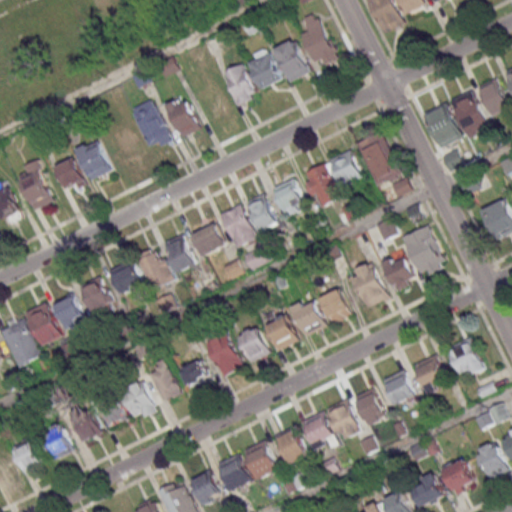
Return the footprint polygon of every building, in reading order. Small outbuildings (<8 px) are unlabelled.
[(429,4),(427,0),(371,0),(386,33),(409,23),(405,15),(429,4)] [(321,68),(341,60),(323,12),(302,21),(321,68)] [(315,71),(298,38),(277,49),(294,81),(315,71)] [(272,48),(250,56),(261,88),(284,80),(272,48)] [(262,95),(245,62),(225,72),(242,105),(262,95)] [(233,109),(219,79),(198,89),(211,119),(233,109)] [(511,102),(501,79),(483,87),(497,116),(511,109),(511,102)] [(473,137),(495,125),(476,90),(454,102),(473,137)] [(186,136),(204,127),(188,95),(170,104),(186,136)] [(153,149),(177,138),(160,98),(136,108),(153,149)] [(426,113),(441,147),(467,136),(452,102),(426,113)] [(126,167),(148,155),(130,121),(108,132),(126,167)] [(403,174),(386,136),(363,146),(379,184),(403,174)] [(79,149),(95,181),(116,171),(100,139),(79,149)] [(332,159),(345,188),(368,179),(355,149),(332,159)] [(467,163),(460,149),(445,156),(452,171),(467,163)] [(71,191),(89,182),(75,155),(57,164),(71,191)] [(511,157),(503,162),(509,174),(511,171),(511,157)] [(342,197),(329,163),(310,170),(322,204),(342,197)] [(58,202),(43,166),(23,174),(37,210),(58,202)] [(309,209),(296,177),(277,185),(290,217),(309,209)] [(414,188),(409,179),(396,186),(401,195),(414,188)] [(0,188),(0,209),(10,228),(28,218),(10,186),(1,191),(0,188)] [(252,199),(260,231),(281,226),(273,193),(252,199)] [(484,209),(498,238),(511,231),(511,201),(510,197),(484,209)] [(262,239),(245,204),(224,214),(240,249),(262,239)] [(387,240),(400,233),(392,218),(379,225),(387,240)] [(232,246),(220,221),(196,232),(207,257),(232,246)] [(406,236),(426,277),(452,264),(433,223),(406,236)] [(200,263),(185,233),(167,242),(181,272),(200,263)] [(179,278),(163,249),(141,260),(156,290),(179,278)] [(398,289),(420,281),(409,252),(387,261),(398,289)] [(124,295),(147,285),(137,260),(113,270),(124,295)] [(357,279),(370,303),(391,291),(379,268),(357,279)] [(99,318),(118,308),(102,276),(83,285),(99,318)] [(336,323),(356,313),(344,287),(324,297),(336,323)] [(58,300),(69,329),(89,322),(77,293),(58,300)] [(308,335),(330,326),(318,296),(296,305),(308,335)] [(45,345),(66,335),(49,301),(29,311),(45,345)] [(303,340),(291,315),(270,325),(281,350),(303,340)] [(46,355),(28,317),(5,328),(22,366),(46,355)] [(244,332),(250,360),(271,356),(266,327),(244,332)] [(247,367),(231,332),(211,342),(226,376),(247,367)] [(466,379),(489,368),(474,336),(451,347),(466,379)] [(0,362),(8,358),(0,341),(0,362)] [(418,364),(432,393),(453,383),(439,354),(418,364)] [(191,388),(214,380),(207,359),(184,366),(191,388)] [(184,394),(172,363),(154,370),(165,401),(184,394)] [(387,378),(400,406),(422,396),(409,368),(387,378)] [(161,409),(146,380),(125,390),(140,420),(161,409)] [(483,397),(499,389),(495,380),(479,387),(483,397)] [(392,419),(379,386),(359,393),(371,427),(392,419)] [(121,395),(73,416),(84,442),(108,432),(107,429),(131,418),(121,395)] [(366,431),(353,398),(331,407),(343,440),(366,431)] [(511,419),(511,417),(508,404),(476,414),(481,429),(511,419)] [(305,421),(321,452),(343,441),(328,410),(305,421)] [(45,434),(59,459),(77,449),(64,424),(45,434)] [(313,456),(298,426),(279,435),(294,465),(313,456)] [(283,469),(270,439),(248,449),(261,479),(283,469)] [(480,447),(491,477),(511,468),(501,439),(480,447)] [(27,472),(45,466),(36,442),(18,448),(27,472)] [(221,462),(235,491),(257,481),(243,452),(221,462)] [(3,458),(0,456),(0,479),(12,486),(23,467),(4,456),(3,458)] [(480,481),(468,457),(447,468),(459,492),(480,481)] [(205,505),(227,496),(216,467),(194,477),(205,505)] [(449,494),(438,473),(414,486),(425,507),(449,494)] [(162,491),(172,511),(202,511),(188,479),(162,491)] [(414,511),(404,490),(386,499),(392,511),(414,511)] [(137,507),(139,511),(164,511),(157,497),(137,507)]
